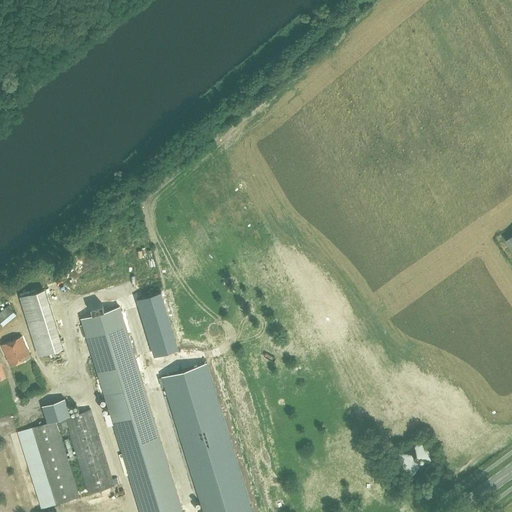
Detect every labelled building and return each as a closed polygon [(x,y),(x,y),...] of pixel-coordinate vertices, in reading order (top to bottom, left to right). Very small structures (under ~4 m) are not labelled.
[(90,239),(95,248),(101,245),(96,235),(90,239)] [(137,299),(155,355),(179,348),(161,291),(137,299)] [(0,325),(1,325),(1,326),(15,314),(8,305),(0,311),(0,325)] [(82,317),(140,511),(182,511),(118,306),(82,317)] [(75,312),(36,328),(44,348),(75,336),(70,323),(78,320),(75,312)] [(1,345),(10,366),(32,357),(23,336),(1,345)] [(162,377),(203,511),(253,511),(207,362),(162,377)] [(50,422),(18,431),(18,432),(42,508),(80,496),(62,436),(70,434),(89,493),(115,485),(92,408),(66,417),(64,409),(47,414),(50,422)]
